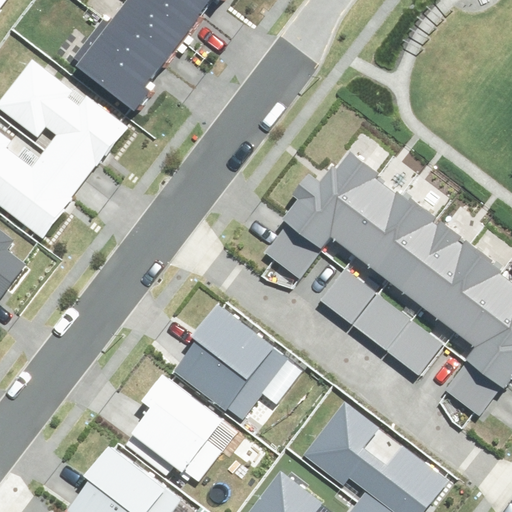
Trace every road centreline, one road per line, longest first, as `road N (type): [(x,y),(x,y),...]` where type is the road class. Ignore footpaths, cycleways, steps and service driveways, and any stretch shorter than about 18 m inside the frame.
road 1 (residential): [(162,226),(511,502)]
road 2 (residential): [(162,226),(332,0)]
road 3 (residential): [(0,437),(162,226)]
